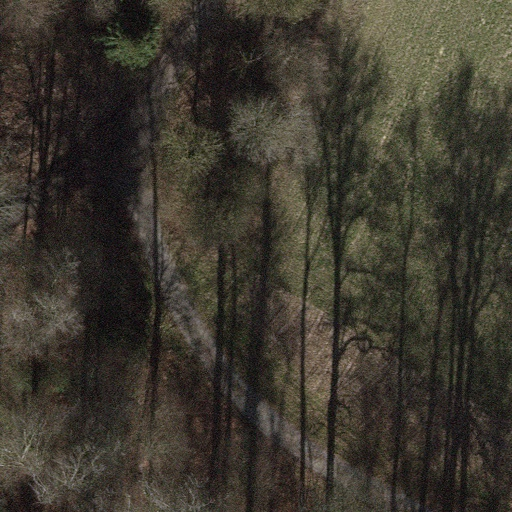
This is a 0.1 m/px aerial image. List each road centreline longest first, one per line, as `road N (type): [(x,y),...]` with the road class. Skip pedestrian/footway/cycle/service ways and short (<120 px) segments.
road 1 (track): [(147,121),(160,229),(220,367),(326,460),(420,511)]
road 2 (track): [(208,0),(147,121),(0,216)]
